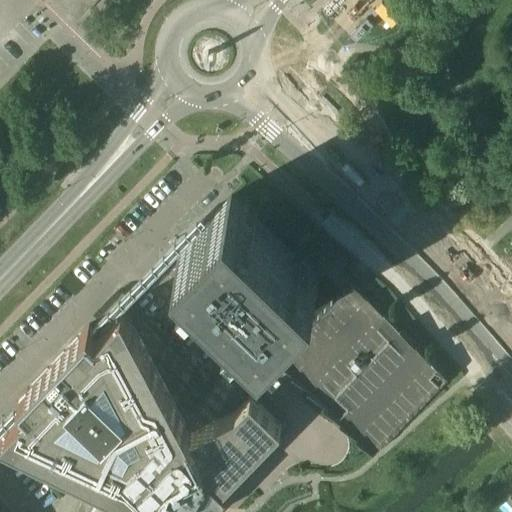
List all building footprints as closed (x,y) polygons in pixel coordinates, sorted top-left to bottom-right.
[(318,278),(297,257),(231,193),(178,248),(265,332),(285,312),(290,306),(318,278)] [(431,358),(416,342),(415,343),(400,326),(398,327),(384,310),(382,312),(368,295),(366,296),(352,279),(308,324),(290,306),(285,312),(303,329),(275,359),(292,373),(291,374),(308,389),(307,390),(324,404),(323,406),(340,420),(339,421),(356,435),(355,437),(373,451),(447,375),(432,357),(431,358)] [(1,431),(131,495),(122,511),(202,511),(206,508),(226,488),(220,483),(262,439),(265,441),(281,425),(281,424),(250,394),(235,409),(191,433),(175,404),(132,323),(123,305),(122,306),(97,332),(91,326),(90,325),(88,323),(18,396),(19,398),(20,397),(21,398),(27,404),(2,431),(1,431)] [(86,511),(96,495),(87,490),(75,511),(86,511)] [(113,511),(117,505),(108,501),(102,511),(113,511)]
